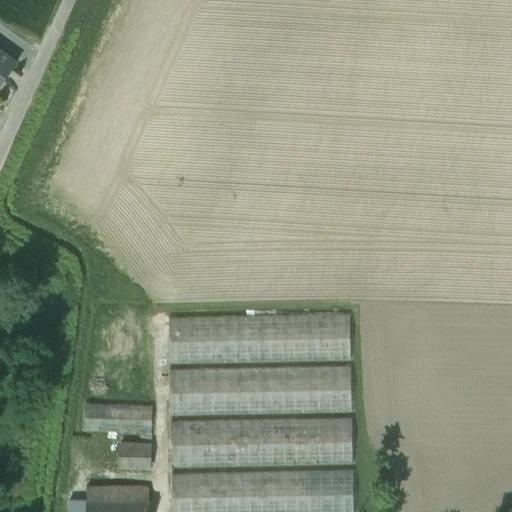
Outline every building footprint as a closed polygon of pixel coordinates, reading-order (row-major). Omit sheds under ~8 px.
[(0,85),(18,60),(0,46),(0,85)] [(350,310),(170,313),(171,360),(351,357),(350,310)] [(352,363),(171,367),(172,412),(353,408),(352,363)] [(152,402),(86,398),(85,426),(151,429),(152,402)] [(353,415),(172,419),(173,466),(354,462),(353,415)] [(154,440),(123,438),(122,463),(153,465),(154,440)] [(354,511),(354,468),(174,471),(174,511),(354,511)] [(87,499),(149,499),(149,486),(88,484),(87,499)] [(149,499),(87,499),(70,498),(70,511),(151,511),(152,499),(149,499)]
